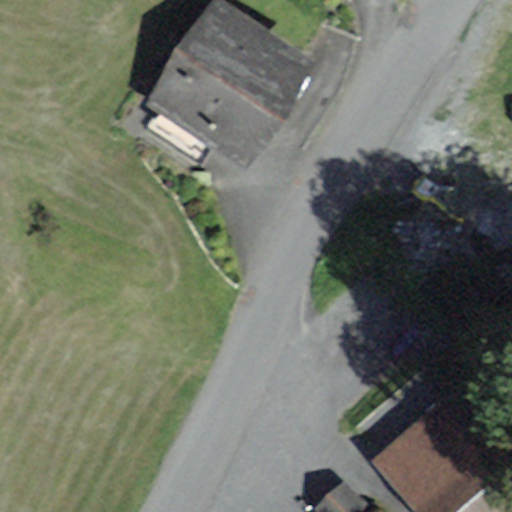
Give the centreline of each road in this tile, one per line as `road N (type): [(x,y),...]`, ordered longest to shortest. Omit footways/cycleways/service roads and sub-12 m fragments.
road 1 (unclassified): [(170,511),(326,183),(378,101)]
road 2 (unclassified): [(378,101),(443,0)]
